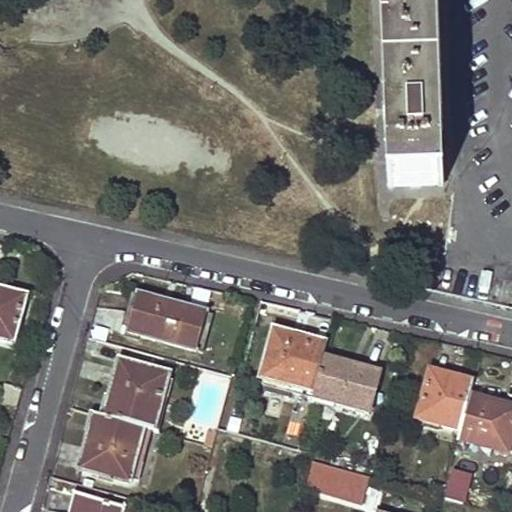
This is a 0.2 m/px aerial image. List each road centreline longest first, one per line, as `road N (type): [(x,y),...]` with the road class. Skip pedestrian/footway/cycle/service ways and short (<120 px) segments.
road 1 (residential): [(90,235),(511,333)]
road 2 (residential): [(90,235),(14,511)]
road 3 (residential): [(511,244),(482,240),(469,219),(460,170),(458,0)]
